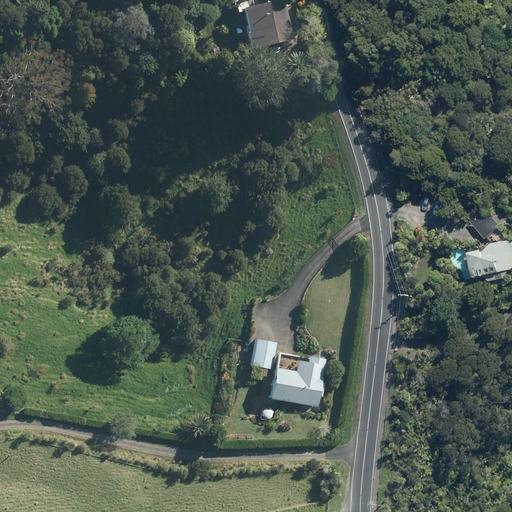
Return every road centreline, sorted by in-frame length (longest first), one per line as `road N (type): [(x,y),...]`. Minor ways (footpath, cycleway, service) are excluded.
road 1 (tertiary): [(360,511),(384,279),(379,218),(332,56),(326,0)]
road 2 (unknown): [(365,454),(163,450),(0,419)]
road 3 (unknown): [(371,180),(306,268),(279,326)]
